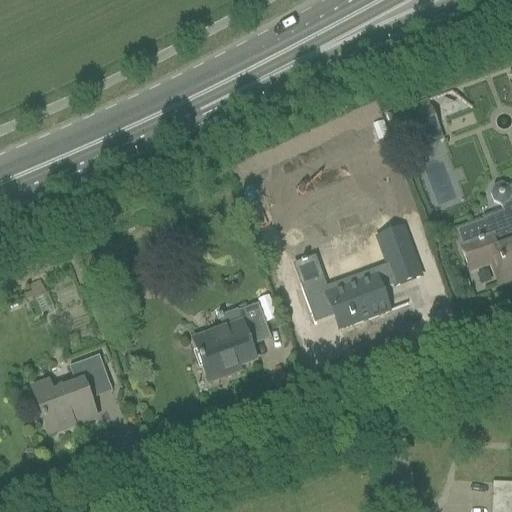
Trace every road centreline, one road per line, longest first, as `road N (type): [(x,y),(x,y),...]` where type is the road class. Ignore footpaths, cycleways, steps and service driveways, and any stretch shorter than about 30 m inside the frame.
road 1 (residential): [(105,511),(388,405)]
road 2 (primary): [(213,92),(451,0)]
road 3 (primary): [(0,183),(213,92)]
road 4 (primary): [(213,92),(382,0)]
road 5 (residential): [(388,405),(511,372)]
